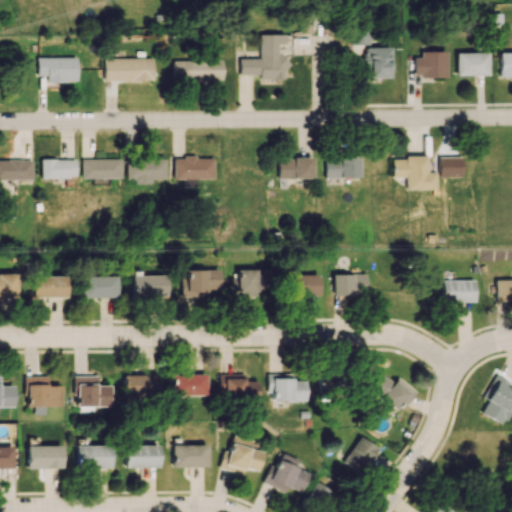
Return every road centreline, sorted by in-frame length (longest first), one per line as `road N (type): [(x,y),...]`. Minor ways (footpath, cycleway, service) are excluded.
road 1 (residential): [(511,119),(0,121)]
road 2 (residential): [(457,375),(422,348),(389,339),(0,338)]
road 3 (residential): [(218,511),(0,509)]
road 4 (residential): [(457,375),(439,426),(383,511)]
